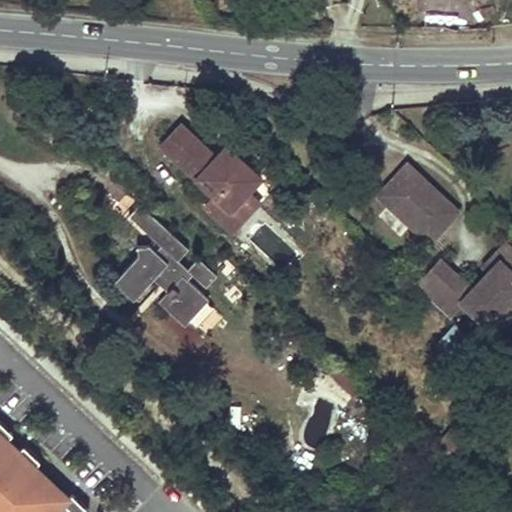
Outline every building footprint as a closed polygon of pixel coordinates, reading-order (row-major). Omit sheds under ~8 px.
[(259,178),(250,169),(240,160),(230,171),(182,125),(162,146),(217,197),(229,209),(247,191),(259,178)] [(399,158),(369,190),(421,238),(451,206),(399,158)] [(261,204),(247,191),(229,209),(217,197),(206,208),(234,233),(261,204)] [(187,249),(164,227),(140,206),(130,215),(155,237),(178,259),(187,249)] [(178,259),(155,237),(149,243),(201,292),(207,285),(188,269),(178,259)] [(116,280),(125,289),(133,298),(153,278),(167,291),(159,299),(184,324),(208,299),(201,292),(149,243),(137,246),(139,255),(116,280)] [(484,268),(489,273),(511,251),(506,246),(484,268)] [(440,263),(416,288),(448,318),(462,304),(480,320),(491,308),(499,315),(508,305),(511,308),(511,251),(489,273),(472,292),(440,263)] [(207,285),(211,280),(216,276),(198,259),(188,269),(207,285)] [(491,308),(480,320),(495,334),(511,315),(511,308),(508,305),(499,315),(491,308)] [(17,433),(0,416),(0,431),(9,441),(12,439),(17,433)] [(435,451),(456,470),(486,437),(464,417),(435,451)] [(24,450),(12,439),(9,441),(0,431),(0,511),(78,511),(68,502),(72,498),(39,466),(38,465),(36,467),(23,454),(25,452),(24,450)] [(44,461),(28,446),(24,450),(25,452),(23,454),(36,467),(38,465),(39,466),(44,461)] [(90,511),(92,510),(76,494),(72,498),(68,502),(78,511),(90,511)]
